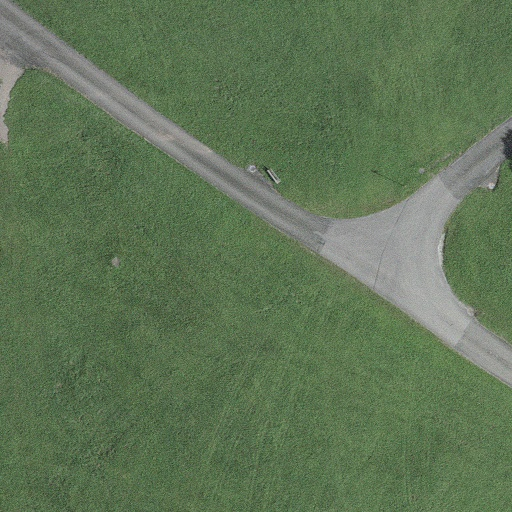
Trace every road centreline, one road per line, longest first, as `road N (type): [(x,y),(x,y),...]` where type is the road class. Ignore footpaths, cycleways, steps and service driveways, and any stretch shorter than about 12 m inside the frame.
road 1 (track): [(1,0),(375,266)]
road 2 (track): [(511,146),(375,266)]
road 3 (track): [(375,266),(511,359)]
